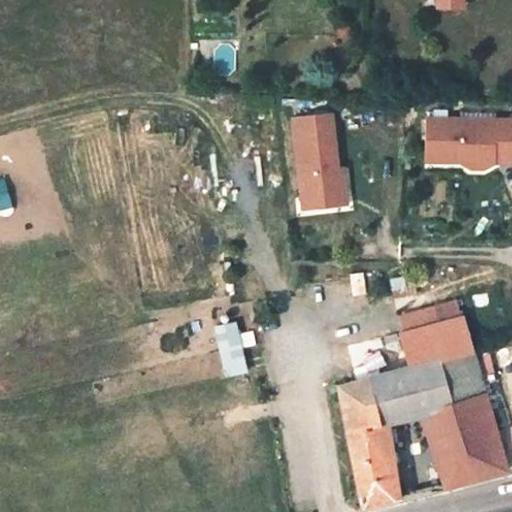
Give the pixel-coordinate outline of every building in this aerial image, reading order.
[(332,111),(293,116),(301,188),(312,187),(314,208),(335,205),(333,185),(345,184),(343,166),(338,166),(332,111)] [(511,117),(426,117),(425,152),(460,153),(460,160),(471,167),(483,167),(495,161),(495,153),(511,153),(511,117)] [(511,153),(495,153),(495,161),(511,161),(511,153)] [(345,184),(333,185),(335,205),(347,204),(345,184)] [(312,187),(301,188),(303,209),(314,208),(312,187)] [(392,279),(369,281),(370,291),(393,288),(392,279)] [(434,306),(438,322),(462,316),(457,299),(434,306)] [(245,339),(265,334),(260,316),(240,320),(245,339)] [(438,322),(400,332),(409,366),(433,360),(472,348),(462,316),(438,322)] [(23,353),(48,346),(39,317),(15,324),(23,353)] [(213,325),(225,376),(250,370),(238,319),(213,325)] [(393,498),(396,496),(386,447),(386,444),(381,422),(390,420),(424,414),(446,487),(507,469),(472,348),(433,360),(409,366),(339,385),(363,506),(393,498)] [(386,444),(395,443),(390,420),(381,422),(386,444)] [(401,495),(391,447),(386,447),(396,496),(401,495)]
